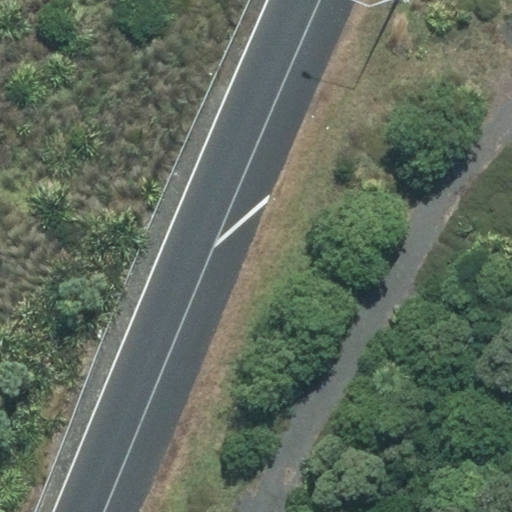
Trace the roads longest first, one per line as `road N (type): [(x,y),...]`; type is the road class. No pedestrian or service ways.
road 1 (motorway): [(293,0),(221,155),(78,511)]
road 2 (track): [(280,511),(335,389),(457,198),(511,134)]
